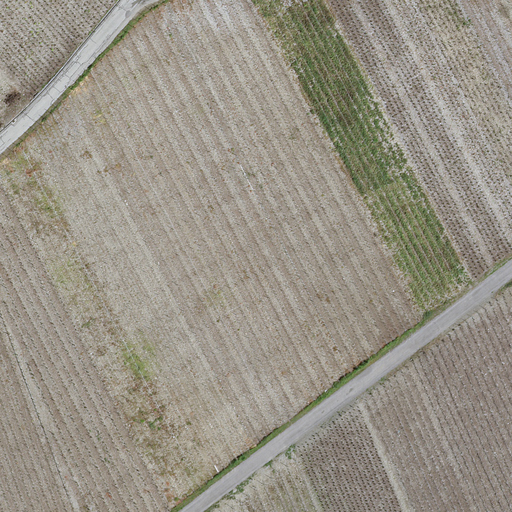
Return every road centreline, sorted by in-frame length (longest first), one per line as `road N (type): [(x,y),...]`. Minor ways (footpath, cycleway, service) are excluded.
road 1 (track): [(199,511),(511,273)]
road 2 (unclassified): [(139,0),(0,140)]
